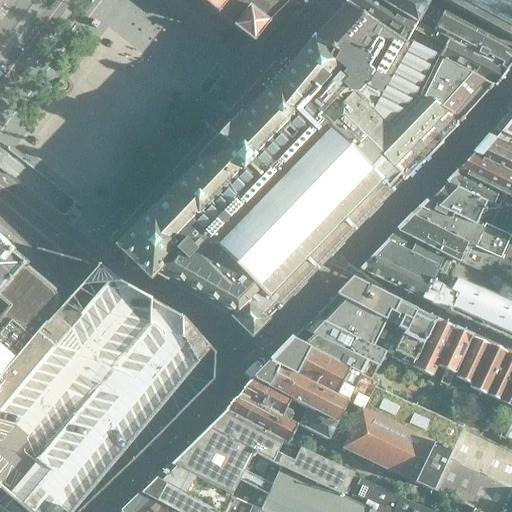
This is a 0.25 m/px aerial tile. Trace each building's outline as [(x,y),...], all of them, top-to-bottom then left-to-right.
[(189,0),(210,16),(210,17),(211,16),(246,44),(260,25),(261,25),(261,24),(288,0),(189,0)] [(417,22),(377,0),(347,0),(344,4),(406,42),(407,40),(417,22)] [(488,38),(442,13),(426,4),(418,0),(377,0),(417,22),(448,40),(504,71),(505,71),(511,61),(511,50),(495,41),(495,42),(488,38)] [(511,0),(440,0),(446,3),(461,11),(511,39),(511,0)] [(393,192),(402,183),(405,179),(405,178),(417,165),(419,167),(422,163),(429,155),(436,147),(437,148),(440,145),(439,143),(452,129),(453,130),(456,127),(455,126),(457,124),(458,125),(461,121),(460,120),(485,92),(486,93),(489,89),(437,59),(438,57),(407,40),(406,42),(344,4),(312,40),(311,40),(277,81),(276,81),(240,118),(238,116),(233,121),(232,120),(200,153),(201,154),(196,160),(198,162),(163,198),(162,197),(149,210),(150,210),(115,247),(122,254),(124,263),(131,270),(141,272),(148,279),(150,278),(160,284),(163,285),(177,293),(180,295),(194,302),(193,303),(197,304),(210,312),(214,314),(222,319),(223,319),(225,319),(226,319),(228,319),(229,318),(232,321),(247,335),(247,336),(250,338),(253,335),(263,324),(267,320),(268,319),(275,312),(276,310),(276,311),(280,307),(287,299),(292,294),(301,285),(303,283),(313,272),(314,272),(317,268),(327,258),(328,258),(330,255),(329,255),(338,246),(339,246),(342,243),(341,243),(351,233),(351,234),(355,230),(354,229),(365,219),(367,216),(376,207),(376,208),(378,205),(389,194),(391,192),(392,193),(393,192)] [(504,71),(448,40),(438,57),(437,59),(489,89),(491,87),(492,88),(504,71)] [(511,106),(501,120),(501,121),(495,127),(487,137),(511,149),(511,106)] [(511,149),(487,137),(472,155),(511,175),(511,149)] [(511,175),(472,155),(457,172),(511,199),(511,175)] [(511,241),(511,199),(457,172),(426,203),(411,218),(499,258),(493,273),(504,279),(511,282),(511,247),(505,245),(507,239),(511,241)] [(511,304),(498,298),(496,297),(504,279),(493,273),(499,258),(411,218),(385,244),(375,254),(375,253),(374,254),(375,254),(370,259),(369,259),(369,260),(359,270),(360,271),(420,299),(420,300),(435,306),(435,307),(504,338),(511,341),(511,304)] [(0,369),(65,302),(51,290),(24,268),(24,267),(22,266),(23,265),(0,246),(0,369)] [(0,511),(4,511),(0,508),(0,506),(8,496),(26,511),(27,511),(77,511),(133,459),(147,445),(155,437),(158,434),(173,419),(210,381),(212,354),(210,353),(181,319),(117,283),(97,267),(96,267),(85,278),(79,286),(77,288),(76,289),(73,293),(69,297),(65,302),(0,369),(0,511)] [(434,321),(350,280),(335,295),(386,320),(405,331),(392,357),(410,365),(423,339),(425,340),(434,321)] [(372,348),(386,320),(335,295),(313,319),(372,348)] [(372,348),(313,319),(312,320),(304,329),(303,329),(302,330),(374,364),(381,351),(372,348)] [(446,386),(470,338),(434,321),(425,340),(423,339),(410,365),(427,374),(432,364),(445,370),(438,383),(446,386)] [(421,387),(374,364),(302,330),(302,329),(291,340),(291,341),(268,364),(355,407),(353,412),(358,414),(350,430),(341,448),(358,457),(349,474),(424,511),(473,511),(474,510),(478,511),(498,511),(511,484),(511,453),(499,447),(463,429),(461,428),(412,405),(421,387)] [(470,381),(487,346),(472,339),(454,373),(470,381)] [(486,391),(503,354),(488,346),(487,346),(470,381),(469,384),(486,391)] [(501,398),(511,374),(511,357),(503,354),(486,391),(501,398)] [(355,407),(268,364),(251,381),(288,399),(302,406),(335,422),(342,407),(353,412),(355,407)] [(511,403),(511,374),(501,398),(511,403)] [(288,399),(251,381),(238,395),(341,448),(350,430),(335,422),(302,406),(297,417),(283,410),(288,399)] [(341,448),(238,395),(224,411),(349,474),(358,457),(341,448)] [(424,511),(349,474),(224,411),(206,429),(169,466),(268,511),(424,511)] [(511,420),(507,418),(498,437),(511,443),(511,420)] [(268,511),(169,466),(168,466),(155,479),(219,509),(227,511),(268,511)] [(217,511),(219,509),(155,479),(140,494),(176,511),(217,511)] [(176,511),(140,494),(139,494),(120,511),(176,511)]
